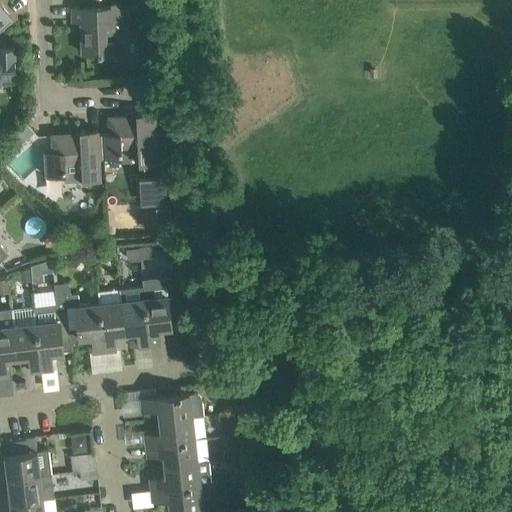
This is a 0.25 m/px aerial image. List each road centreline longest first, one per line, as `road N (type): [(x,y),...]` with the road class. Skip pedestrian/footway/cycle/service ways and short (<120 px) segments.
road 1 (residential): [(140,91),(46,97),(43,0)]
road 2 (residential): [(121,511),(105,383)]
